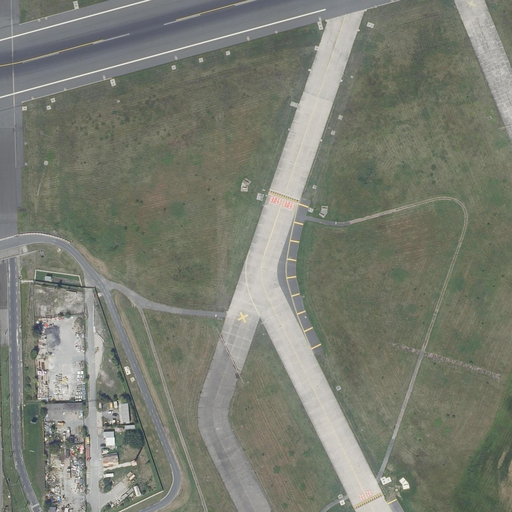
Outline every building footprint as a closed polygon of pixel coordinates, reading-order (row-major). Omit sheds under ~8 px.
[(50,321),(40,321),(41,333),(50,333),(50,321)] [(46,334),(37,334),(36,357),(48,357),(49,342),(46,342),(46,334)] [(42,359),(35,359),(35,400),(46,400),(46,378),(47,377),(47,367),(42,367),(42,359)] [(70,365),(66,365),(62,365),(62,402),(71,402),(71,395),(74,395),(74,376),(71,376),(70,365)] [(121,401),(118,401),(121,426),(124,426),(123,423),(126,423),(126,425),(130,424),(128,404),(121,404),(121,401)] [(82,403),(44,405),(44,412),(82,411),(82,403)] [(104,439),(106,439),(106,445),(108,445),(114,445),(114,434),(114,432),(103,432),(104,439)]
